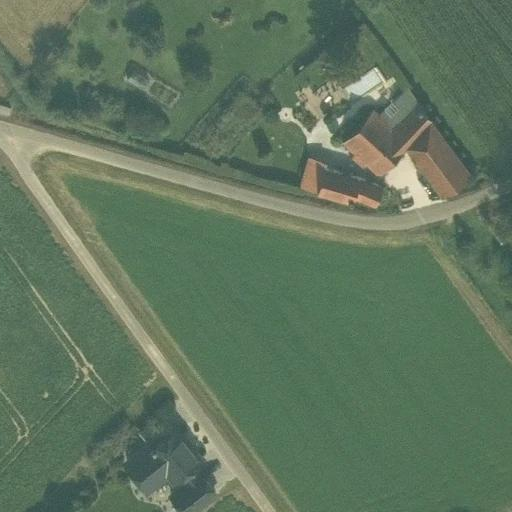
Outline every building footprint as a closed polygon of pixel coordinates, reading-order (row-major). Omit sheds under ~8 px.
[(405,145),(440,194),(469,172),(407,88),(378,114),(372,108),(343,141),(376,171),(380,172),(405,145)] [(301,186),(317,191),(324,168),(325,164),(309,159),(301,186)] [(359,178),(324,168),(317,191),(351,201),(353,195),(374,203),(381,187),(359,178)] [(486,222),(502,240),(511,232),(495,214),(486,222)] [(144,486),(151,487),(168,473),(173,479),(180,474),(186,482),(196,475),(189,467),(199,458),(176,430),(154,447),(153,446),(151,447),(148,444),(129,459),(128,466),(144,486)] [(171,495),(183,511),(190,511),(215,493),(199,472),(196,475),(186,482),(171,495)]
